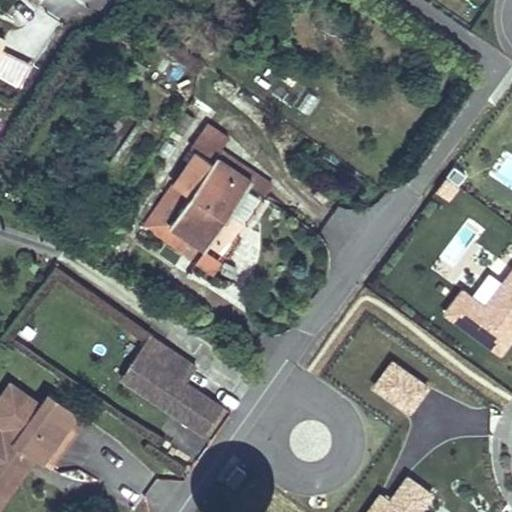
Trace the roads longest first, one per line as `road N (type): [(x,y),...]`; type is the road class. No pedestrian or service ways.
road 1 (residential): [(177,511),(382,225)]
road 2 (unknown): [(0,213),(44,227),(122,274),(260,395)]
